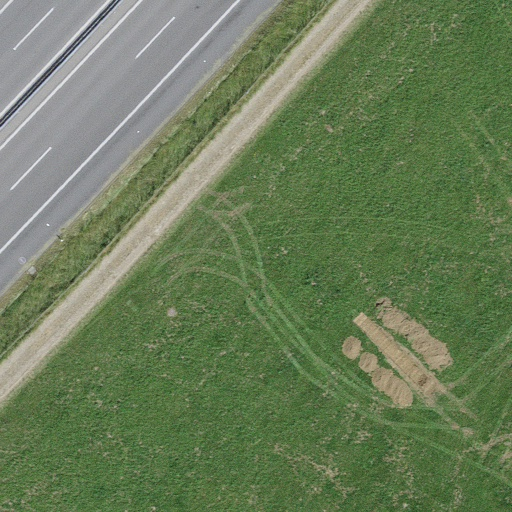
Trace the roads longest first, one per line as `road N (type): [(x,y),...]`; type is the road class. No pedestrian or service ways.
road 1 (track): [(0,386),(360,0)]
road 2 (motorway): [(0,272),(254,0)]
road 3 (motorway): [(0,179),(169,0)]
